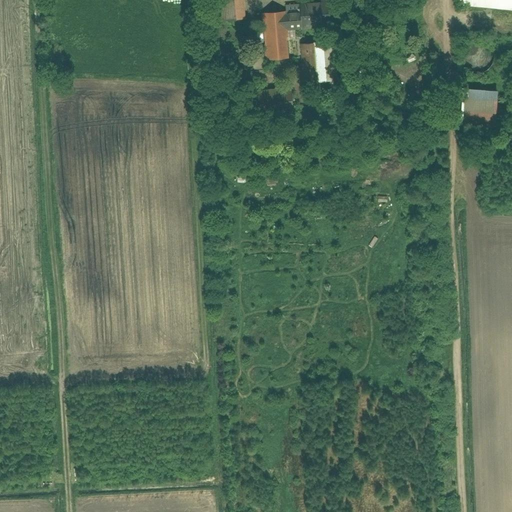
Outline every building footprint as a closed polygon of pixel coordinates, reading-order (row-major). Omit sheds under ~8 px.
[(218,0),(220,21),(248,18),(246,0),(218,0)] [(302,12),(304,28),(334,26),(331,0),(304,0),(301,0),(302,12)] [(511,9),(511,0),(456,0),(456,5),(511,9)] [(262,13),(266,61),(288,59),(286,30),(284,13),(284,11),(262,13)] [(284,13),(286,30),(304,28),(302,12),(284,13)] [(301,42),(303,82),(338,80),(336,41),(301,42)] [(295,112),(292,85),(257,89),(261,116),(295,112)] [(463,127),(498,129),(500,89),(466,87),(463,127)]
